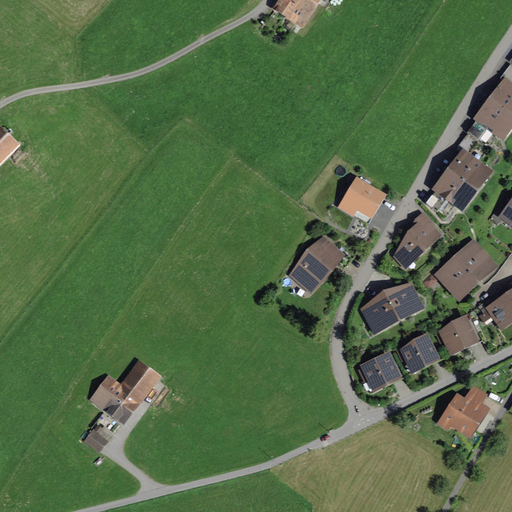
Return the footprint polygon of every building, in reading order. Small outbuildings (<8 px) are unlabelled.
[(279,0),(274,8),(298,24),(314,0),(279,0)] [(507,83),(477,121),(499,138),(508,126),(510,127),(511,124),(511,84),(511,86),(507,83)] [(0,132),(0,159),(14,145),(0,132)] [(480,183),(478,181),(487,170),(476,161),(485,149),(475,141),(438,190),(459,206),(466,197),(468,198),(480,183)] [(365,222),(381,196),(357,182),(342,207),(365,222)] [(511,206),(509,211),(501,205),(490,220),(497,225),(503,216),(511,222),(511,206)] [(409,235),(398,253),(407,263),(417,254),(420,254),(422,252),(422,249),(437,235),(431,228),(432,227),(423,216),(416,222),(419,225),(409,235)] [(495,239),(491,245),(503,253),(507,248),(495,239)] [(324,271),(328,273),(342,257),(348,262),(354,255),(341,245),(335,252),(324,243),(315,254),(311,251),(303,261),(303,264),(300,262),(292,271),(294,273),(292,276),(305,286),(311,279),(313,280),(320,279),(323,275),(323,272),(324,271)] [(473,247),(441,275),(451,286),(448,288),(448,290),(451,292),(453,293),(455,291),(459,295),(491,267),(473,247)] [(391,289),(384,293),(397,319),(413,310),(410,304),(416,300),(409,287),(398,292),(397,290),(392,292),(391,289)] [(381,327),(397,319),(384,293),(376,296),(378,300),(374,302),(375,304),(364,310),(371,324),(378,320),(381,327)] [(502,324),(511,317),(511,302),(508,297),(504,300),(500,294),(487,304),(502,324)] [(451,329),(442,333),(451,351),(474,341),(464,320),(450,327),(451,329)] [(413,347),(404,351),(412,370),(435,359),(426,338),(412,345),(413,347)] [(360,372),(365,382),(370,380),(374,388),(397,377),(387,357),(364,368),(365,369),(360,372)] [(109,380),(93,401),(111,414),(113,411),(124,419),(156,377),(140,366),(122,390),(109,380)] [(457,398),(444,418),(469,435),(485,411),(479,407),(486,396),(473,388),(464,403),(457,398)] [(112,420),(106,427),(114,434),(120,426),(112,420)] [(86,442),(99,452),(107,442),(94,432),(86,442)]
